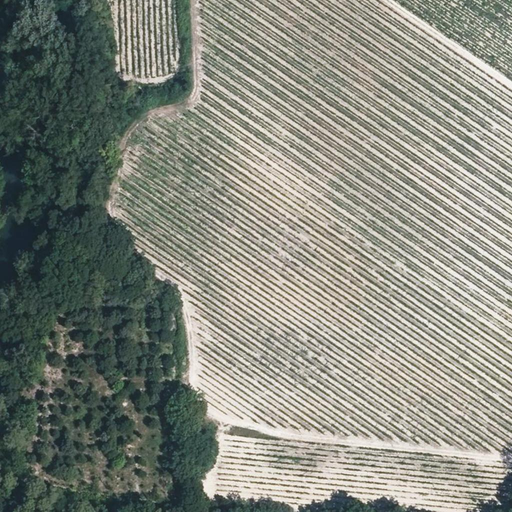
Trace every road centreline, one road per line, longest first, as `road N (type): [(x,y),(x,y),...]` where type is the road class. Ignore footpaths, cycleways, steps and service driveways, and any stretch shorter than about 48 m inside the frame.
road 1 (track): [(216,498),(208,490),(219,419),(192,391),(182,301),(169,279),(120,242),(110,221),(111,184),(128,134),(150,111),(186,106),(196,90),(195,0)]
road 2 (track): [(326,511),(12,484)]
road 3 (track): [(511,84),(388,0)]
